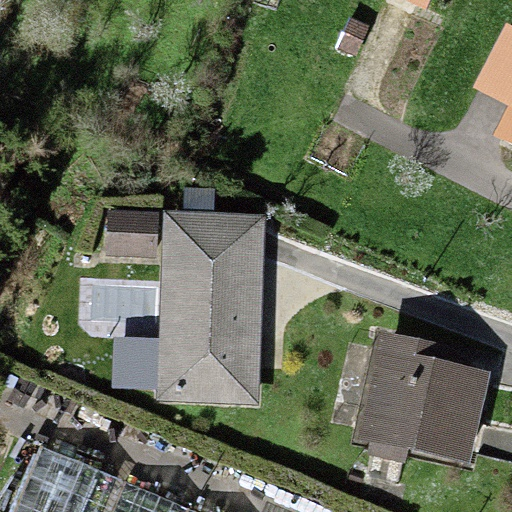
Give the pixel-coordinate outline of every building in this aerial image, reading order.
[(379,0),(364,42),(392,52),(408,8),(420,13),(425,0),(379,0)] [(511,97),(495,130),(511,138),(511,97)] [(149,217),(93,215),(92,258),(148,260),(149,217)] [(158,217),(155,403),(253,404),(256,218),(158,217)] [(382,344),(360,447),(454,467),(474,373),(438,365),(440,356),(382,344)] [(162,511),(29,459),(7,511),(162,511)]
